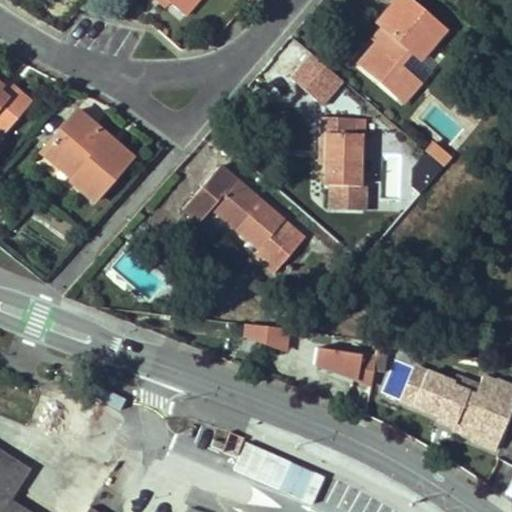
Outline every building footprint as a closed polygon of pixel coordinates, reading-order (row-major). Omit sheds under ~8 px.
[(154,0),(164,9),(170,3),(166,0),(154,0)] [(179,11),(189,0),(166,0),(170,3),(179,11)] [(189,0),(179,11),(185,16),(200,0),(189,0)] [(397,99),(415,79),(406,70),(398,64),(410,51),(417,58),(419,60),(444,29),(411,0),(398,0),(377,25),(379,27),(385,33),(376,44),(358,64),(397,99)] [(379,27),(369,39),(376,44),(385,33),(379,27)] [(398,64),(406,70),(417,58),(410,51),(398,64)] [(308,52),(288,79),(324,106),(344,80),(308,52)] [(15,89),(4,79),(0,83),(0,92),(6,98),(15,89)] [(415,79),(397,99),(401,103),(418,82),(415,79)] [(0,92),(0,130),(3,133),(29,102),(15,89),(6,98),(0,92)] [(75,175),(71,180),(69,181),(93,201),(130,157),(77,110),(45,148),(75,175)] [(367,116),(321,115),(321,131),(326,132),(325,163),(324,183),(360,185),(363,133),(365,134),(367,116)] [(75,175),(45,148),(40,152),(71,180),(75,175)] [(408,169),(422,181),(436,166),(421,152),(408,169)] [(253,253),(265,265),(296,230),(220,164),(182,207),(199,222),(213,207),(259,247),(253,253)] [(104,267),(148,305),(170,280),(127,242),(104,267)] [(253,337),(254,324),(247,323),(246,335),(253,337)] [(285,349),(287,328),(254,324),(253,337),(285,349)] [(316,363),(373,384),(377,356),(318,347),(316,363)] [(405,394),(411,359),(392,356),(386,390),(405,394)] [(499,445),(511,404),(511,381),(482,372),(479,384),(414,364),(399,413),(499,445)] [(41,388),(40,391),(26,429),(61,442),(81,446),(83,442),(101,402),(78,396),(41,388)] [(96,511),(89,507),(85,511),(30,511),(10,499),(29,470),(0,451),(0,511),(96,511)]
